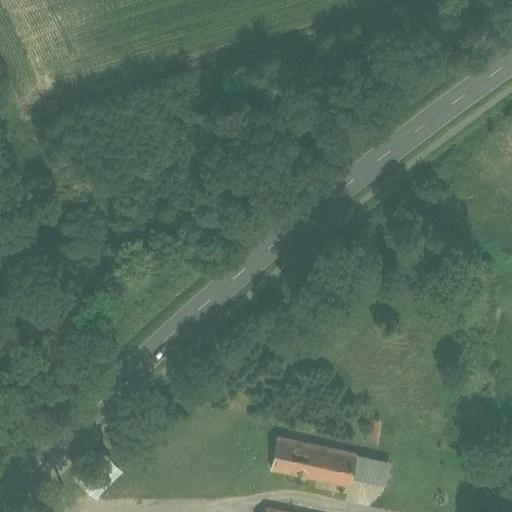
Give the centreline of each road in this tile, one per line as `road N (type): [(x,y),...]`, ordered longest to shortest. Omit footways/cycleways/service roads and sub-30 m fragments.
road 1 (tertiary): [(511,43),(326,179),(108,370),(0,496)]
road 2 (track): [(0,150),(108,370)]
